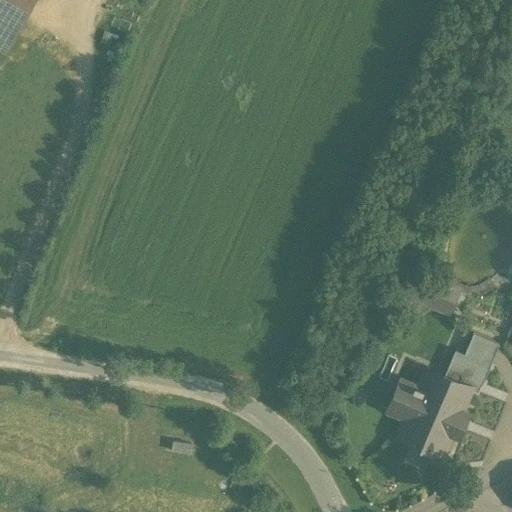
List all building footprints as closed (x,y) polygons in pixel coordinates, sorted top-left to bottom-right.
[(0,0),(0,42),(4,45),(29,0),(0,0)] [(459,289),(406,267),(396,293),(449,315),(459,289)] [(498,342),(472,331),(463,352),(454,348),(443,373),(468,384),(470,378),(480,382),(489,362),(498,342)] [(443,373),(427,367),(427,366),(425,365),(424,367),(426,368),(419,386),(413,383),(412,385),(398,379),(387,406),(404,414),(396,432),(395,434),(397,435),(398,435),(439,453),(441,454),(442,452),(450,432),(454,434),(456,435),(457,433),(456,433),(465,412),(466,412),(467,410),(465,409),(464,409),(461,408),(469,389),(470,387),(467,386),(468,384),(443,373)] [(190,442),(171,439),(170,449),(188,452),(190,442)]
